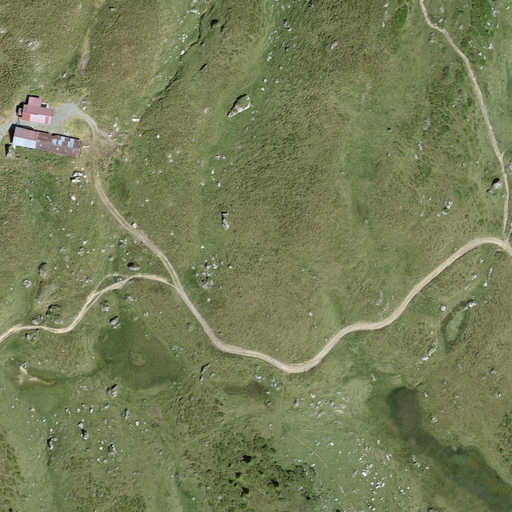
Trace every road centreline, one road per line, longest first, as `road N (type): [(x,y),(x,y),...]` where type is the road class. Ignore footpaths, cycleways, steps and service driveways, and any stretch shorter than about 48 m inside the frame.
road 1 (track): [(174,282),(217,343),(301,370),(342,333),(395,316),(419,285),(480,241),(499,241),(511,252)]
road 2 (track): [(72,107),(95,134),(99,200),(161,258),(174,282)]
